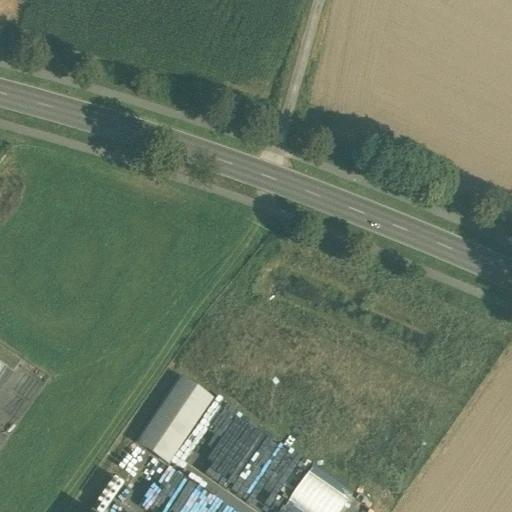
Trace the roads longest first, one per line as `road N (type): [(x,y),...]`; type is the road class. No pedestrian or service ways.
road 1 (secondary): [(511,279),(270,180),(0,95)]
road 2 (track): [(270,180),(320,0)]
